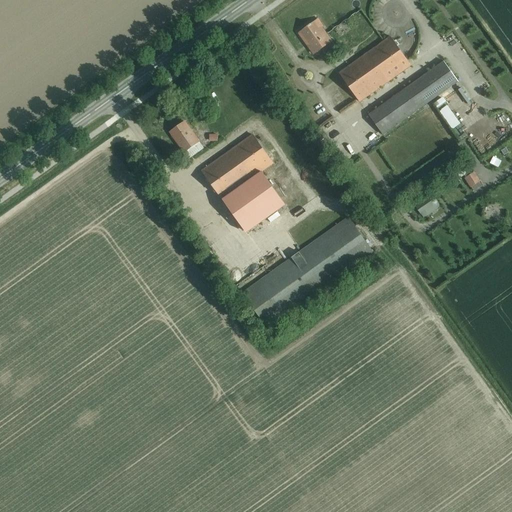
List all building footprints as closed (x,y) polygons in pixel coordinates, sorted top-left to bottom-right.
[(314,54),(331,42),(321,27),(319,28),(314,22),(301,32),(310,45),(309,47),(314,54)] [(360,102),(411,66),(390,37),(339,73),(360,102)] [(383,135),(419,109),(459,81),(444,61),(369,115),(383,135)] [(184,152),(199,142),(185,122),(170,132),(184,152)] [(213,132),(214,145),(224,144),(224,132),(213,132)] [(253,135),(202,171),(223,200),(262,172),(273,164),(253,135)] [(284,203),(262,172),(223,200),(245,231),(284,203)] [(479,175),(470,181),(476,191),(485,186),(479,175)] [(348,217),(263,278),(243,293),(268,329),(374,253),(348,217)] [(288,234),(281,239),(289,250),(295,245),(288,234)] [(263,257),(270,265),(275,261),(267,253),(263,257)]
